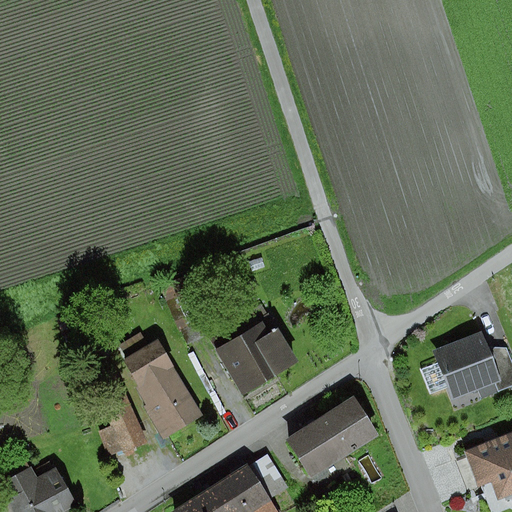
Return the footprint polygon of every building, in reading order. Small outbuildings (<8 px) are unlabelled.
[(261,258),(249,262),(253,272),(265,268),(261,258)] [(181,330),(187,345),(206,337),(188,292),(195,290),(191,280),(164,291),(179,331),(181,330)] [(222,346),(216,350),(244,395),(299,362),(260,297),(211,327),(222,346)] [(126,358),(148,345),(140,333),(119,345),(126,358)] [(482,334),(434,352),(438,363),(420,369),(430,395),(448,388),(452,400),(477,391),(480,400),(499,392),(496,383),(501,381),(487,346),(482,334)] [(146,405),(143,407),(163,440),(204,416),(159,339),(148,345),(126,358),(123,360),(138,387),(136,389),(146,405)] [(511,360),(507,348),(487,346),(501,381),(496,383),(499,392),(511,386),(511,360)] [(114,425),(98,431),(107,455),(144,441),(120,380),(99,388),(114,425)] [(351,399),(286,440),(310,478),(376,437),(351,399)] [(511,433),(466,451),(479,487),(492,483),(498,499),(511,494),(511,433)] [(267,455),(249,467),(270,500),(288,488),(267,455)] [(247,464),(171,511),(277,511),(270,500),(249,467),(247,464)] [(31,466),(0,482),(0,483),(15,511),(60,511),(75,504),(55,467),(37,477),(31,466)]
